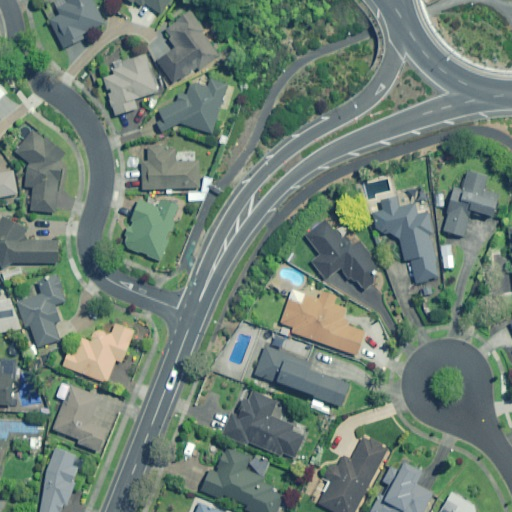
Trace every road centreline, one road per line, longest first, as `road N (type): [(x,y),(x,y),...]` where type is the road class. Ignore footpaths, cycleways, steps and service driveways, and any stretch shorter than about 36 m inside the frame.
road 1 (residential): [(4,0),(25,63),(93,133),(101,184),(92,243),(103,272),(195,315)]
road 2 (tertiary): [(511,93),(457,102),(347,146),(247,211)]
road 3 (tertiary): [(247,211),(263,172),(374,95),(406,27)]
road 4 (tertiary): [(195,315),(117,511)]
road 5 (residential): [(487,433),(439,417),(419,388),(423,364),(443,354),(466,361),(480,392)]
road 6 (primary): [(511,93),(452,75),(406,27)]
